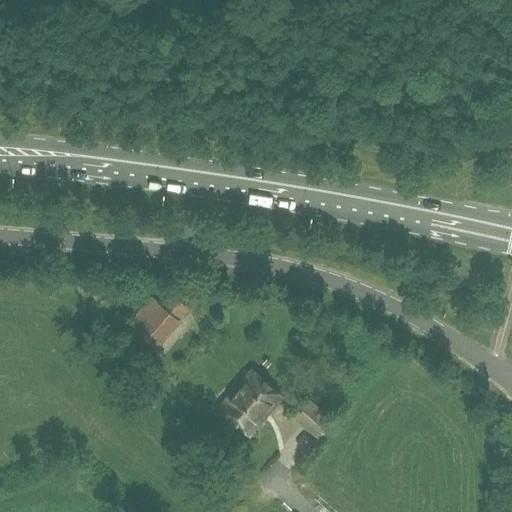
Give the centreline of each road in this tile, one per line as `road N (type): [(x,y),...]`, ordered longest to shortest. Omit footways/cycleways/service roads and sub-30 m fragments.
road 1 (unclassified): [(511,378),(373,299),(289,271),(0,239)]
road 2 (primary): [(511,235),(0,155)]
